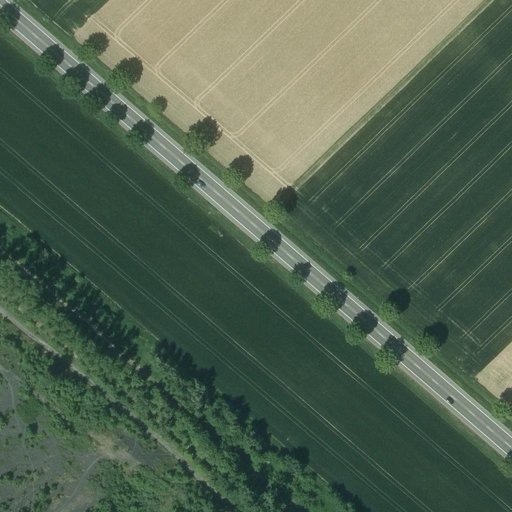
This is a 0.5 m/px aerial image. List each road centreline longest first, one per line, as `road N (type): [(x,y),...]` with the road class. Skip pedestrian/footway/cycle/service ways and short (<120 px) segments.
road 1 (primary): [(0,2),(511,446)]
road 2 (track): [(0,245),(308,511)]
road 3 (track): [(0,312),(237,511)]
road 4 (track): [(273,207),(486,0)]
